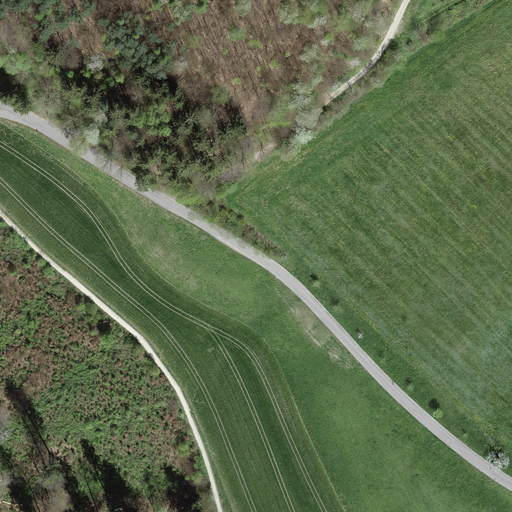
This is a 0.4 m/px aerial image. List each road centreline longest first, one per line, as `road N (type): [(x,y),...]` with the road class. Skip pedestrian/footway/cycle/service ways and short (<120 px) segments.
road 1 (unclassified): [(23,114),(269,260),(426,418),(511,482)]
road 2 (track): [(218,511),(185,406),(160,364),(0,213)]
road 3 (track): [(167,203),(255,155),(337,93),(376,55),(406,0)]
